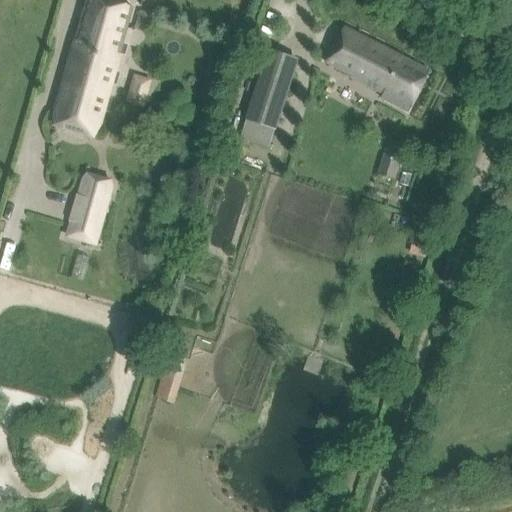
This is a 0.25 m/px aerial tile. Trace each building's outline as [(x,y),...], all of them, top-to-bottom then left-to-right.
[(107,0),(88,0),(57,111),(53,126),(97,138),(134,8),(107,0)] [(382,98),(410,112),(431,71),(345,27),(327,63),(352,76),(352,77),(384,94),(382,98)] [(290,83),(263,74),(248,120),(275,129),(290,83)] [(198,128),(196,134),(206,137),(208,131),(198,128)] [(382,161),(400,167),(406,148),(388,143),(382,161)] [(112,188),(85,180),(69,236),(96,244),(112,188)] [(168,358),(164,371),(182,377),(186,364),(168,358)] [(423,507),(447,502),(444,487),(420,492),(423,507)]
